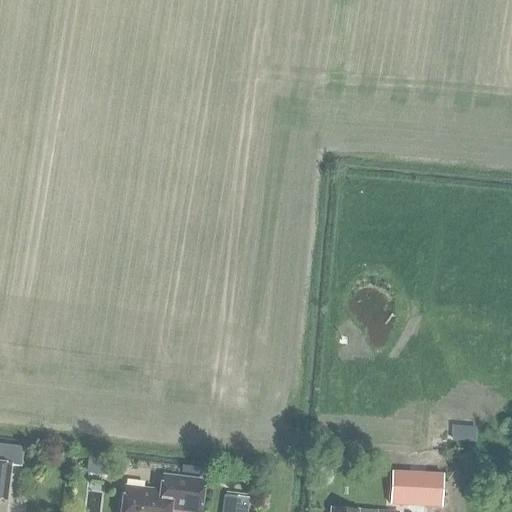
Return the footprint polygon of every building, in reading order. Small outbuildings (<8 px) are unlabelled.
[(0,445),(0,465),(9,466),(21,468),(23,448),(0,445)] [(9,466),(0,465),(0,501),(5,502),(9,466)] [(443,476),(391,474),(390,507),(441,510),(443,476)] [(169,511),(170,507),(199,511),(203,481),(163,476),(161,491),(125,487),(121,511),(169,511)] [(224,497),(222,511),(246,511),(248,500),(224,497)]
